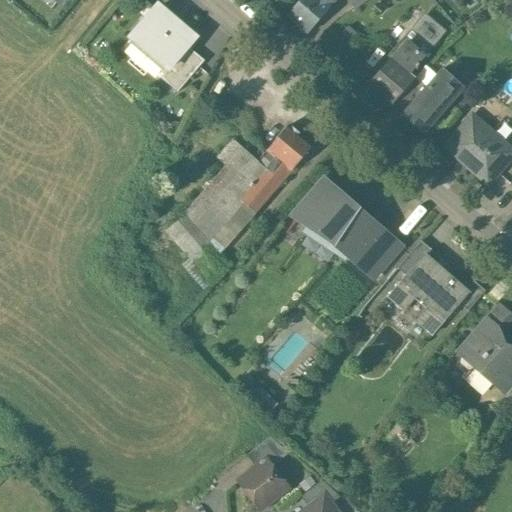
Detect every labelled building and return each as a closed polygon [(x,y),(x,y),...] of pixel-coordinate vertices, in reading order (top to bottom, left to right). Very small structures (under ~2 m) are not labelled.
[(300,0),(287,17),(288,18),(289,18),(306,33),(305,33),(307,34),(336,0),(300,0)] [(177,27),(156,9),(131,38),(168,69),(168,70),(188,47),(195,38),(180,25),(177,27)] [(445,32),(427,17),(404,44),(423,59),(445,32)] [(423,59),(404,44),(391,59),(410,75),(416,67),(417,68),(419,66),(418,65),(423,59)] [(188,47),(168,70),(168,69),(160,78),(178,93),(205,61),(188,47)] [(391,59),(368,86),(392,106),(396,101),(415,79),(410,75),(391,59)] [(406,110),(403,114),(425,133),(463,90),(441,70),(406,110)] [(415,79),(396,101),(406,110),(425,88),(415,79)] [(511,156),(511,150),(473,116),(447,146),(489,183),(511,156)] [(254,167),(245,178),(268,197),(312,147),(309,144),(310,140),(305,137),(302,138),(288,125),(254,167)] [(254,167),(242,157),(232,168),(245,178),(254,167)] [(228,165),(195,202),(224,227),(244,204),(255,213),(268,197),(245,178),(232,168),(228,165)] [(399,248),(322,181),(293,216),(333,243),(374,278),(399,248)] [(230,265),(195,225),(169,248),(203,288),(230,265)] [(420,242),(397,269),(404,276),(423,255),(425,257),(430,251),(420,242)] [(404,276),(386,297),(429,335),(449,313),(453,316),(460,308),(454,303),(464,291),(425,257),(423,255),(404,276)] [(511,285),(511,282),(504,276),(485,296),(495,305),(511,285)] [(464,291),(454,303),(460,308),(465,313),(483,293),(472,282),(464,291)] [(494,311),(470,338),(483,350),(500,331),(507,322),(494,311)] [(511,379),(511,341),(500,331),(483,350),(470,338),(457,353),(458,354),(455,365),(462,372),(474,368),(501,392),(511,379)] [(289,453),(270,438),(246,456),(254,467),(257,465),(259,466),(267,460),(272,467),(289,453)] [(267,460),(259,466),(257,465),(254,467),(253,468),(253,471),(239,482),(260,509),(288,488),(272,467),(267,460)] [(339,498),(322,481),(301,497),(310,509),(324,498),(330,505),(339,498)] [(310,509),(305,511),(335,511),(330,505),(324,498),(310,509)]
